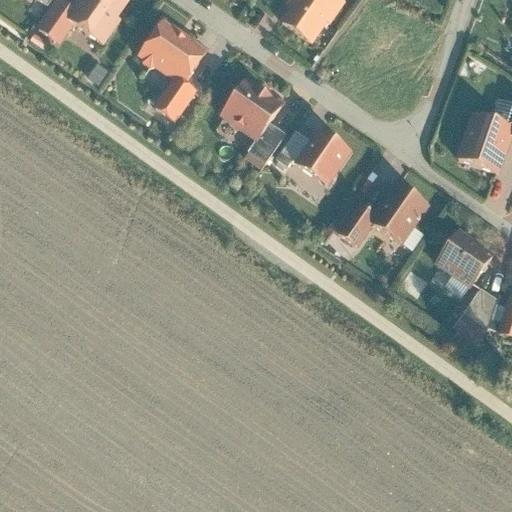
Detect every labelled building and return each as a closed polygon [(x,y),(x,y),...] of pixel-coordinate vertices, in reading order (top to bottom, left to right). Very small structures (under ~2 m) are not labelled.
[(41,12),(51,0),(34,0),(31,4),(41,12)] [(111,25),(125,2),(122,0),(87,0),(82,10),(73,4),(68,16),(55,32),(96,59),(116,28),(111,25)] [(335,7),(324,0),(291,0),(271,31),(305,54),(335,7)] [(30,35),(44,46),(55,32),(68,16),(54,5),(30,35)] [(177,91),(201,56),(157,26),(132,61),(169,86),(177,91)] [(168,131),(190,100),(177,91),(169,86),(147,116),(168,131)] [(261,129),(274,110),(240,86),(212,126),(247,150),(261,129)] [(488,182),(506,137),(466,121),(448,167),(488,182)] [(277,142),(278,141),(261,129),(247,150),(237,165),(253,176),(277,142)] [(323,192),(346,158),(312,136),(289,170),(323,192)] [(398,254),(427,212),(397,192),(374,226),(368,234),(398,254)] [(374,226),(352,210),(330,241),(352,257),(368,234),(374,226)] [(468,295),(490,259),(454,237),(432,273),(468,295)] [(493,306),(476,298),(462,320),(484,334),(493,306)] [(511,306),(504,304),(496,342),(511,345),(511,306)]
